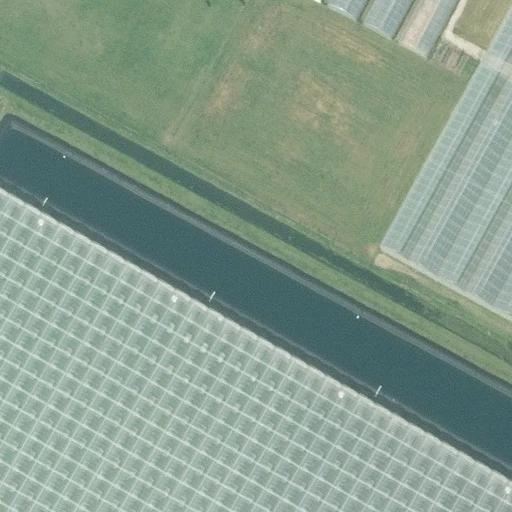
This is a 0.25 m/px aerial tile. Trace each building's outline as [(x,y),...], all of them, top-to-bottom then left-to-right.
[(331,0),(327,8),(359,23),(370,0),(331,0)] [(374,0),(362,27),(395,42),(414,0),(374,0)] [(433,61),(459,0),(419,0),(399,46),(433,61)] [(511,9),(381,250),(511,321),(511,9)] [(0,511),(511,511),(511,488),(0,195),(0,511)]
